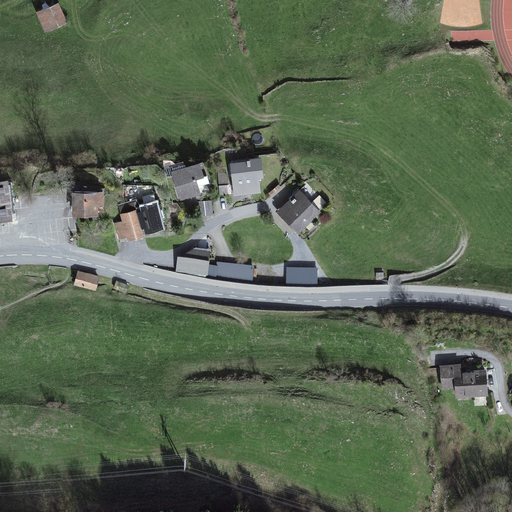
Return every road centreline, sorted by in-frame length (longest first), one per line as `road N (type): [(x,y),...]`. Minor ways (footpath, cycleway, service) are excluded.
road 1 (track): [(138,0),(248,112),(368,139),(453,211),(464,238)]
road 2 (primary): [(511,308),(240,296),(120,272)]
road 3 (residential): [(267,207),(225,216),(186,246),(135,258),(120,272)]
road 4 (track): [(246,327),(229,314),(136,290),(132,275)]
road 5 (primary): [(120,272),(46,255),(0,256)]
